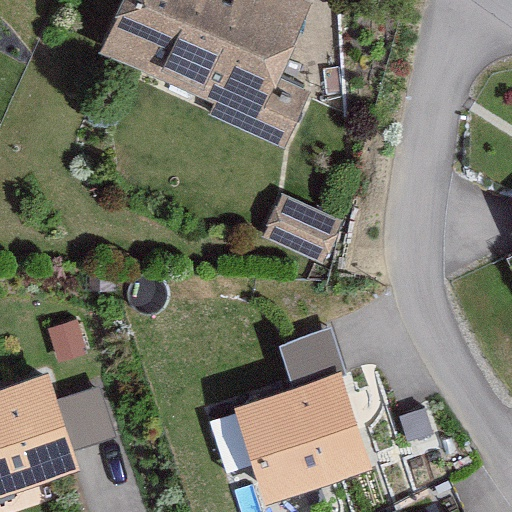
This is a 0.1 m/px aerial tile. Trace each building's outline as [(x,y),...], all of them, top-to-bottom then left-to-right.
[(312,5),(300,0),(126,0),(101,57),(214,105),(210,117),(285,150),(298,125),(310,95),(282,83),(294,50),(312,5)] [(342,221),(282,194),(263,238),(324,265),(330,255),(338,237),(342,221)] [(63,325),(47,329),(59,365),(89,355),(78,320),(63,325)] [(295,389),(231,409),(263,511),(267,511),(378,477),(332,332),(282,347),(295,389)] [(48,374),(0,389),(0,502),(82,476),(48,374)]
